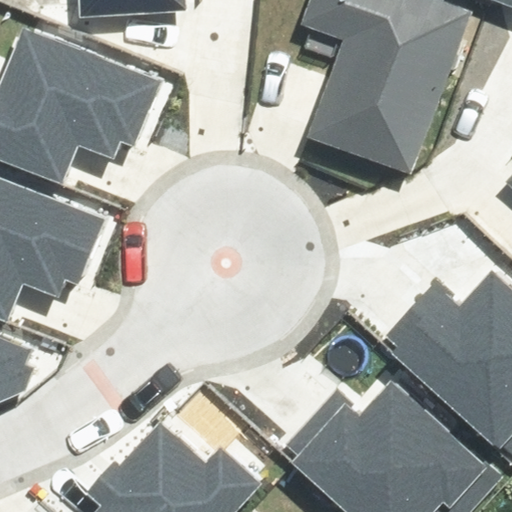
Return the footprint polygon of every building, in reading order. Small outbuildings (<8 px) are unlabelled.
[(104,0),(105,16),(206,13),(205,0),(104,0)] [(433,161),(486,7),(463,0),(334,0),(327,23),(366,37),(335,128),(433,161)] [(0,64),(0,138),(71,165),(84,131),(124,146),(130,130),(142,135),(169,65),(35,15),(14,70),(0,64)] [(0,298),(19,305),(31,271),(71,286),(77,270),(90,274),(116,205),(0,161),(0,298)] [(438,271),(385,330),(511,443),(511,275),(486,252),(456,286),(438,271)] [(0,390),(36,373),(50,338),(0,317),(0,390)] [(343,377),(290,436),(374,511),(469,511),(511,466),(391,358),(360,392),(343,377)] [(110,489),(89,511),(232,511),(274,466),(232,428),(215,447),(174,410),(138,449),(130,441),(97,477),(110,489)]
